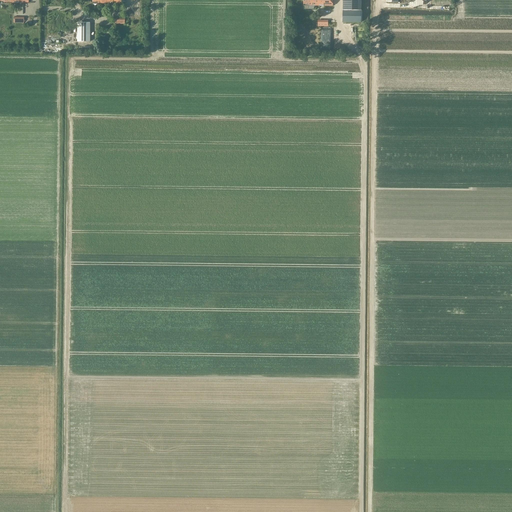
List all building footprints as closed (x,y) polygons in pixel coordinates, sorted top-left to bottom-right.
[(333,5),(332,0),(303,0),(304,1),(303,1),(303,9),(314,9),(314,5),(333,5)] [(343,9),(342,22),(361,22),(361,0),(343,0),(343,9)] [(40,43),(59,43),(59,10),(40,10),(40,43)] [(89,42),(89,23),(77,23),(77,41),(89,42)] [(12,39),(33,39),(33,24),(12,24),(12,39)] [(314,40),(340,40),(340,28),(314,29),(314,40)] [(112,45),(109,38),(103,40),(107,47),(112,45)]
